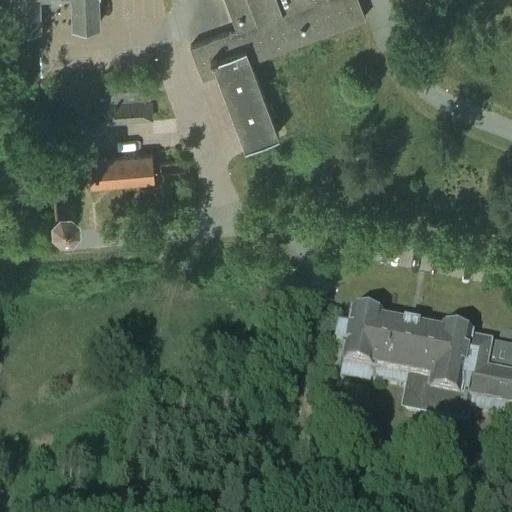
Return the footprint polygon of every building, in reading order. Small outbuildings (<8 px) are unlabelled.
[(13,0),(15,28),(40,27),(38,0),(72,0),(73,26),(99,25),(97,0),(13,0)] [(216,72),(245,145),(278,133),(250,59),(365,17),(358,0),(226,0),(237,28),(191,45),(203,77),(216,72)] [(104,93),(106,122),(152,118),(150,100),(149,100),(149,97),(141,97),(140,90),(104,93)] [(88,159),(90,186),(154,180),(151,154),(88,159)] [(53,199),(54,201),(55,203),(57,205),(58,206),(60,207),(62,207),(65,208),(67,207),(69,207),(71,206),(72,205),(73,204),(75,202),(76,200),(76,198),(77,196),(77,194),(76,192),(76,190),(75,189),(74,187),(73,187),(71,185),(68,183),(66,183),(63,183),(61,183),(60,184),(59,184),(57,185),(56,187),(54,188),(53,190),(53,191),(52,193),(52,195),(52,196),(52,197),(53,199)] [(511,350),(470,342),(471,340),(441,334),(440,337),(380,325),(381,322),(350,316),(347,333),(337,331),(334,348),(344,350),(341,366),(342,367),(340,379),(369,385),(372,372),(407,379),(401,411),(467,424),(471,400),(511,408),(511,350)]
